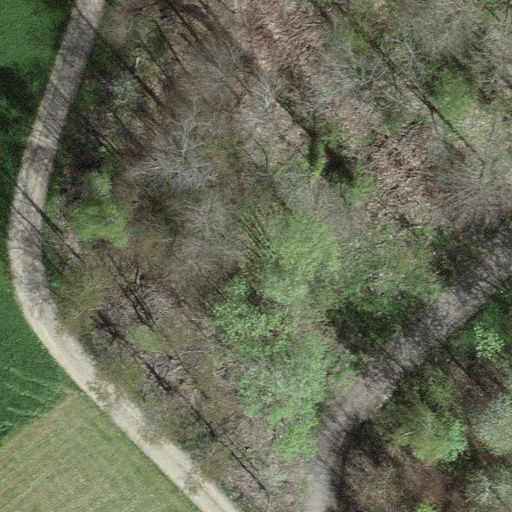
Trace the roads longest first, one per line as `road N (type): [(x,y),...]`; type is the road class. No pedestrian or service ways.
road 1 (track): [(205,511),(121,423),(47,324),(22,242),(99,0)]
road 2 (track): [(326,511),(323,471),(381,380),(511,256)]
